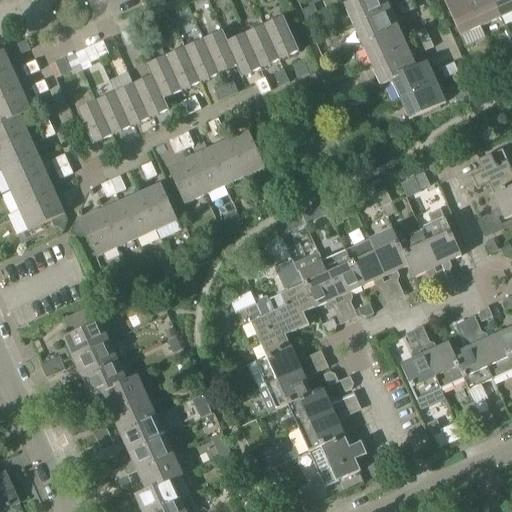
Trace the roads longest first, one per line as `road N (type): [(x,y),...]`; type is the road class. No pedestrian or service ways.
road 1 (residential): [(419,491),(349,337),(393,317),(425,323),(492,291),(447,185)]
road 2 (residential): [(322,72),(154,145),(145,159),(85,186),(43,60)]
road 3 (residential): [(63,511),(0,365)]
road 4 (residential): [(432,0),(479,110)]
